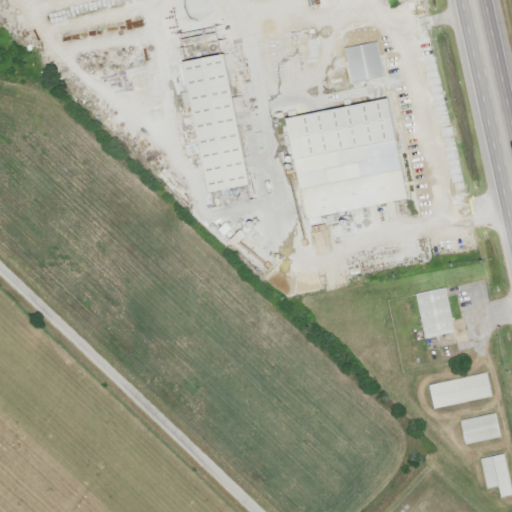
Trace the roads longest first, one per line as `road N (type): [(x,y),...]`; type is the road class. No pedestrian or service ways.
road 1 (residential): [(262,511),(0,260)]
road 2 (primary): [(511,203),(467,0)]
